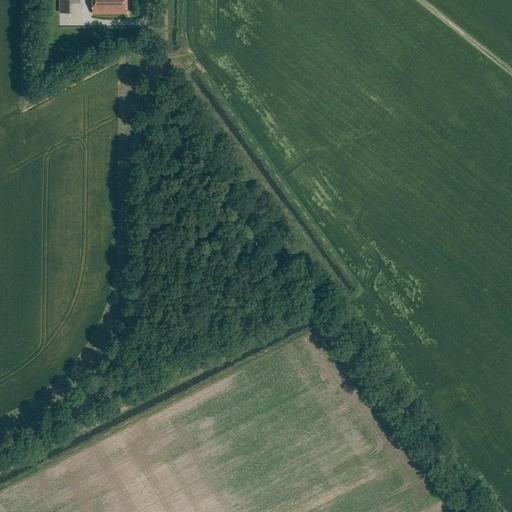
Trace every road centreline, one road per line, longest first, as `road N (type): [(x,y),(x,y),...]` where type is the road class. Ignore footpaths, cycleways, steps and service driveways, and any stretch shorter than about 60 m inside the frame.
road 1 (unclassified): [(79,407),(138,308),(150,58)]
road 2 (unclassified): [(314,287),(150,58)]
road 3 (unclassified): [(477,511),(314,287)]
road 4 (unclassified): [(79,407),(314,287)]
